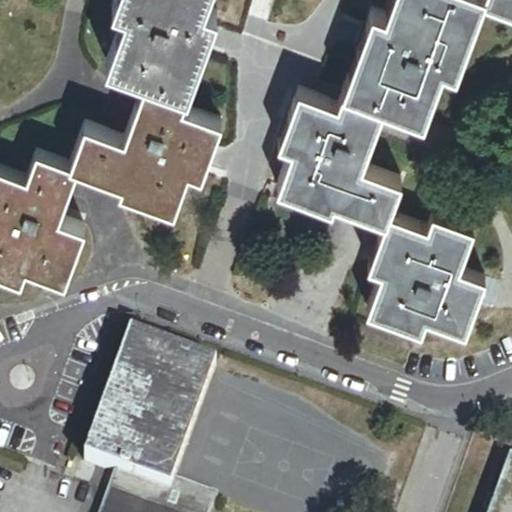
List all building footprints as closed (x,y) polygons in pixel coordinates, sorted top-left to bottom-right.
[(115,0),(114,6),(125,10),(105,63),(145,78),(187,93),(200,57),(216,13),(204,9),(207,0),(115,0)] [(511,0),(233,0),(227,18),(216,13),(200,57),(238,71),(219,122),(199,176),(270,202),(275,188),(289,149),(278,145),(297,92),(336,106),(341,92),(371,11),(384,16),(390,0),(511,0)] [(456,72),(482,0),(390,0),(384,16),(371,11),(341,92),(382,106),(423,122),(443,67),(456,72)] [(511,0),(482,0),(511,10),(511,0)] [(187,93),(145,78),(123,137),(83,122),(68,162),(76,165),(93,171),(121,182),(118,188),(173,208),(186,171),(199,176),(219,122),(181,108),(187,93)] [(360,166),(382,106),(341,92),(336,106),(297,92),(278,145),(289,149),(275,188),(329,208),(332,202),(386,222),(388,215),(401,181),(360,166)] [(76,165),(68,162),(35,150),(26,176),(0,166),(0,272),(19,279),(24,267),(64,282),(84,227),(57,217),(76,165)] [(427,229),(388,215),(386,222),(370,265),(383,269),(368,308),(422,328),(427,316),(465,330),(477,297),(483,279),(459,270),(473,230),(432,215),(427,229)] [(87,464),(120,476),(173,496),(175,491),(219,370),(133,338),(87,464)] [(511,511),(511,465),(510,465),(492,511),(511,511)] [(173,496),(120,476),(107,511),(212,511),(215,505),(175,491),(173,496)]
